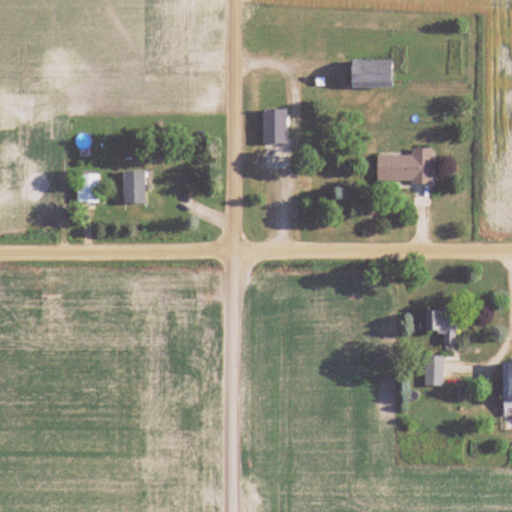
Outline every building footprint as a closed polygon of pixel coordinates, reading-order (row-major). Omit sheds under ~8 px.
[(351,61),(351,86),(390,86),(390,61),(351,61)] [(285,109),(261,109),(261,143),(285,143),(285,109)] [(49,141),(68,141),(68,122),(49,122),(49,141)] [(411,156),(377,156),(376,183),(431,184),(432,149),(411,149),(411,156)] [(42,203),(42,166),(19,166),(19,203),(42,203)] [(123,205),(144,205),(144,171),(123,171),(123,205)] [(99,204),(99,174),(77,174),(77,204),(99,204)] [(425,332),(443,332),(443,343),(455,343),(455,311),(425,311),(425,332)] [(442,387),(442,357),(424,357),(424,387),(442,387)]
